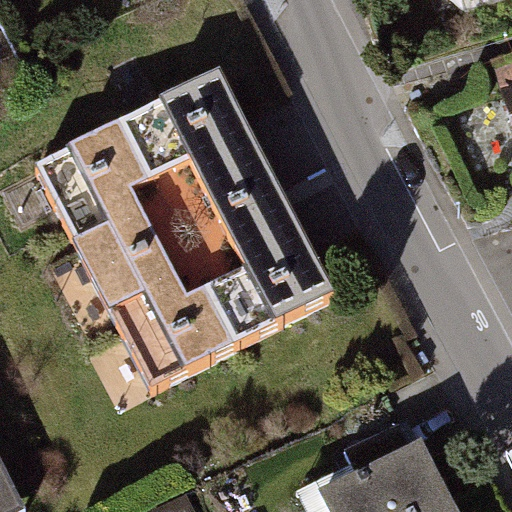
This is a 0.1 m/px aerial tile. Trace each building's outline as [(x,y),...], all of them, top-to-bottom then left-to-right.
[(462,0),(466,11),(500,0),(462,0)] [(0,21),(0,61),(15,54),(0,21)] [(511,85),(502,89),(511,126),(511,85)] [(224,86),(42,181),(157,401),(339,306),(224,86)] [(359,478),(309,503),(313,511),(457,511),(414,428),(350,459),(359,478)] [(22,511),(0,469),(0,511),(22,511)]
